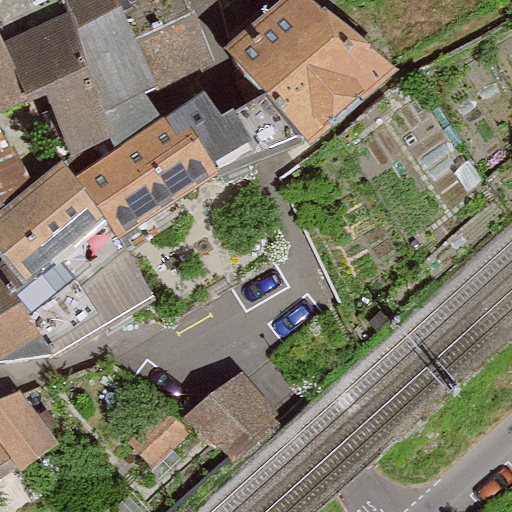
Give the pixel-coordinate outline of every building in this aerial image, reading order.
[(2,0),(0,1),(0,50),(23,103),(25,109),(49,99),(73,157),(114,141),(104,112),(154,89),(113,0),(2,0)] [(113,0),(154,89),(208,65),(161,0),(113,0)] [(310,150),(395,76),(305,0),(287,0),(227,55),(259,103),(304,141),(310,150)] [(0,114),(23,103),(0,50),(0,114)] [(217,173),(221,182),(265,160),(304,141),(259,103),(245,113),(224,127),(206,98),(165,126),(163,122),(72,184),(101,224),(114,244),(217,173)] [(0,250),(13,268),(101,224),(72,184),(60,167),(29,195),(13,150),(0,155),(0,250)] [(114,244),(101,224),(13,268),(48,336),(52,348),(108,330),(151,301),(114,244)] [(0,359),(48,336),(13,268),(0,275),(0,359)] [(188,423),(231,459),(267,421),(230,385),(188,423)] [(0,447),(7,457),(19,470),(54,446),(24,405),(0,414),(0,447)] [(187,458),(200,444),(175,419),(139,456),(155,471),(177,449),(187,458)]
